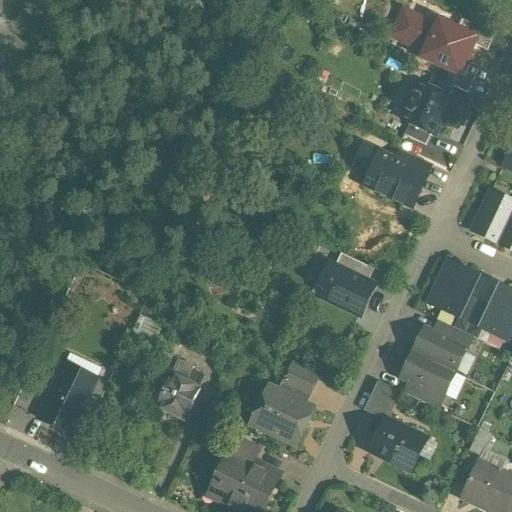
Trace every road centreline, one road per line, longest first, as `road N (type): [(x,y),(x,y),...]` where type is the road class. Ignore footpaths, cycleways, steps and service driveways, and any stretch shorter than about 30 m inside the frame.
road 1 (residential): [(325,470),(433,235)]
road 2 (residential): [(433,235),(511,75)]
road 3 (residential): [(136,511),(21,459)]
